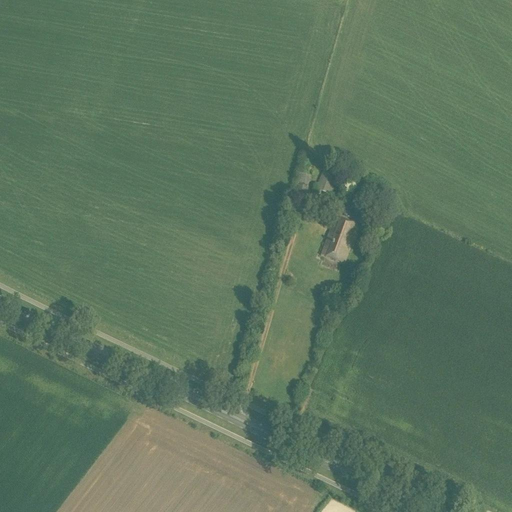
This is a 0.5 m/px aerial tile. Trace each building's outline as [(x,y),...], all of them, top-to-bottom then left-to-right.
[(315,189),(331,196),(338,177),(322,170),(315,189)] [(310,177),(299,174),(296,184),(308,187),(310,177)] [(305,198),(308,188),(299,186),(296,196),(305,198)] [(320,255),(343,264),(358,228),(334,219),(320,255)] [(334,291),(341,289),(338,282),(332,284),(334,291)]
